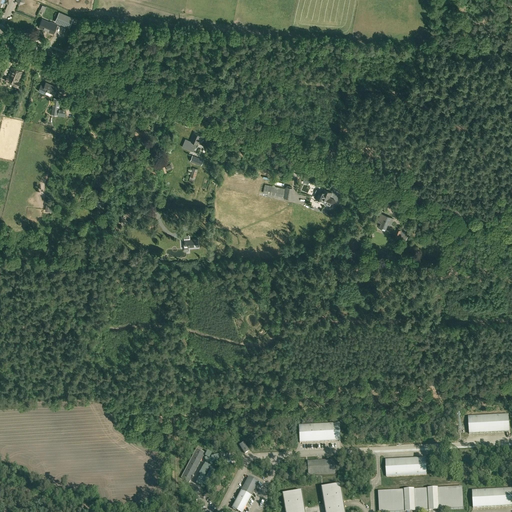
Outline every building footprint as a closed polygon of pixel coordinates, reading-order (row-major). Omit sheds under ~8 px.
[(54,23),(69,29),(73,19),(59,13),(54,23)] [(39,27),(54,33),(57,24),(50,22),(42,19),(39,27)] [(18,87),(19,83),(17,82),(21,72),(12,68),(7,78),(6,78),(4,80),(14,85),(13,86),(18,87)] [(46,83),(44,87),(41,86),(38,91),(45,94),(46,91),(55,95),(58,88),(46,83)] [(53,98),(51,114),(57,116),(61,99),(53,98)] [(197,144),(200,136),(194,133),(190,141),(185,139),(182,147),(193,152),(197,144)] [(203,160),(192,155),(190,161),(200,166),(203,160)] [(194,182),(198,169),(192,168),(189,181),(194,182)] [(263,193),(290,199),(292,188),(286,187),(286,189),(265,185),(263,193)] [(320,199),(320,198),(325,200),(324,203),(332,207),(335,201),(329,198),(331,193),(323,189),(321,192),(317,190),(314,196),(314,197),(319,199),(320,199)] [(102,205),(105,200),(103,198),(104,197),(103,197),(103,196),(102,196),(101,196),(101,197),(99,196),(98,197),(94,195),(91,200),(97,204),(98,203),(102,205)] [(391,225),(393,218),(387,216),(386,217),(380,214),(377,221),(381,223),(379,226),(385,229),(387,224),(391,225)] [(189,248),(198,247),(198,239),(184,241),(184,243),(183,243),(183,249),(189,248)] [(469,435),(509,432),(509,415),(468,417),(469,435)] [(299,443),(340,441),(339,424),(298,426),(299,443)] [(249,451),(244,443),(240,447),(245,455),(249,451)] [(190,483),(205,453),(196,449),(181,478),(190,483)] [(386,478),(427,475),(426,458),(385,460),(386,478)] [(249,477),(241,491),(231,509),(237,511),(243,511),(251,496),(259,482),(249,477)] [(321,488),(325,511),(344,511),(340,485),(321,488)] [(415,511),(429,511),(439,511),(439,510),(463,509),(463,487),(438,489),(438,488),(428,489),(414,490),(414,489),(404,490),(379,492),(379,511),(403,511),(405,511),(410,511),(415,511)] [(511,488),(472,491),(473,508),(511,506),(511,488)] [(282,495),(285,511),(304,511),(301,491),(282,495)]
